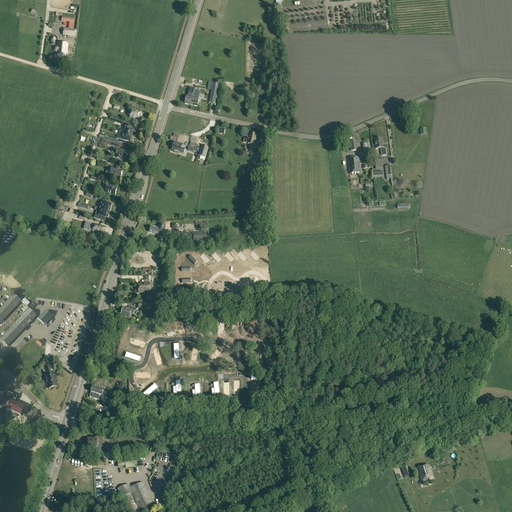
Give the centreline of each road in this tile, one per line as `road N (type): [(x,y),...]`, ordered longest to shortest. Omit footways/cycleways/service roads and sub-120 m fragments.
road 1 (unclassified): [(511,410),(66,420)]
road 2 (unclassified): [(511,82),(459,84),(312,139),(165,104)]
road 3 (secondary): [(66,420),(165,104)]
road 4 (track): [(269,511),(496,408)]
road 5 (unknown): [(115,423),(122,398),(182,391),(185,350),(212,337),(220,306),(253,301),(261,317)]
road 6 (track): [(0,55),(165,104)]
road 7 (unknown): [(72,212),(110,87)]
